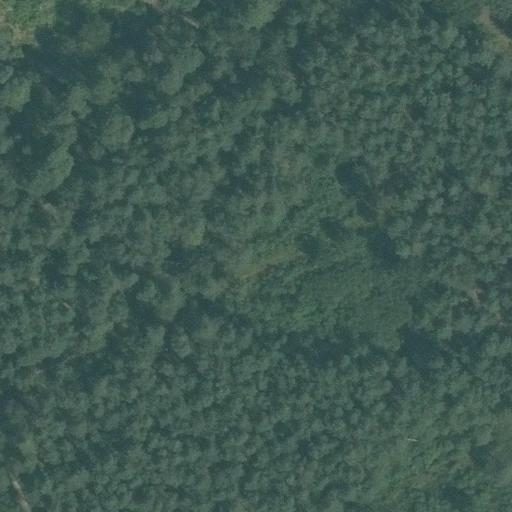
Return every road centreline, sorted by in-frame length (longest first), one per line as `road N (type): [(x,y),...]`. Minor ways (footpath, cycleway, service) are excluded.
road 1 (unknown): [(511,344),(246,34),(178,0)]
road 2 (track): [(0,384),(397,210)]
road 3 (track): [(152,316),(0,163)]
